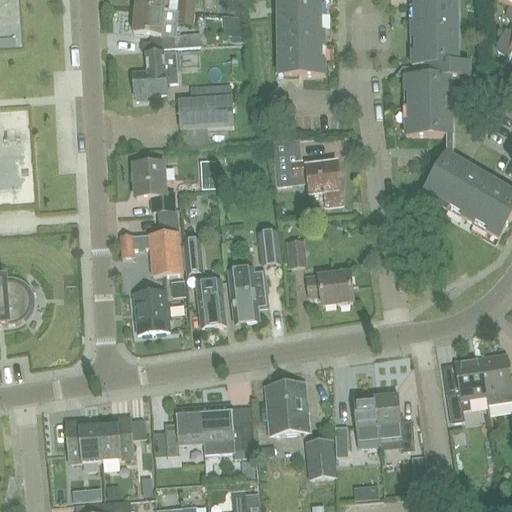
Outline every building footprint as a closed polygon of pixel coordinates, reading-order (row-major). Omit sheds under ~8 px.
[(136,0),(135,11),(168,14),(169,2),(165,2),(165,0),(136,0)] [(281,0),(283,79),(326,79),(324,0),(281,0)] [(452,0),(410,0),(412,70),(425,70),(425,82),(404,82),(405,141),(447,140),(446,83),(470,82),(470,68),(454,68),(452,0)] [(511,0),(496,0),(496,1),(511,10),(511,31),(510,35),(506,32),(498,46),(497,47),(497,48),(497,50),(497,51),(497,52),(498,53),(498,54),(499,55),(500,56),(507,60),(504,66),(505,66),(509,67),(511,67),(511,0)] [(178,2),(177,15),(203,17),(194,16),(195,3),(178,2)] [(0,10),(0,45),(29,45),(29,11),(0,10)] [(168,14),(135,11),(133,38),(162,40),(163,26),(167,27),(168,14)] [(203,17),(177,15),(176,28),(193,30),(194,25),(202,26),(203,17)] [(200,49),(200,38),(173,39),(174,51),(200,49)] [(134,77),(135,105),(150,104),(150,100),(167,98),(166,88),(178,87),(177,74),(165,74),(164,56),(146,58),(147,76),(134,77)] [(491,112),(505,90),(482,76),(469,99),(491,112)] [(191,102),(178,103),(180,135),(233,132),(230,87),(190,89),(191,102)] [(302,137),(302,155),(316,155),(316,137),(302,137)] [(342,209),(336,166),(321,168),(321,164),(302,166),(299,144),(271,146),(277,191),(298,188),(308,185),(310,198),(323,197),(323,199),(325,199),(327,211),(342,209)] [(498,242),(511,217),(511,201),(443,162),(422,198),(498,242)] [(152,215),(174,214),(173,196),(165,196),(164,168),(134,170),(136,202),(151,201),(152,215)] [(216,192),(216,184),(201,185),(202,193),(216,192)] [(257,237),(261,270),(282,267),(278,235),(257,237)] [(153,281),(183,278),(179,236),(133,241),(133,240),(121,240),(122,262),(135,261),(134,254),(151,252),(153,281)] [(204,276),(201,243),(183,244),(186,278),(204,276)] [(307,270),(304,244),(285,246),(289,272),(307,270)] [(231,296),(235,328),(259,325),(258,313),(269,312),(264,273),(255,274),(255,271),(229,274),(232,296),(231,296)] [(350,276),(307,281),(309,301),(321,300),(322,309),(353,305),(350,276)] [(199,299),(198,299),(201,332),(226,329),(223,296),(222,297),(221,285),(198,288),(199,299)] [(171,299),(184,298),(183,286),(170,287),(171,299)] [(0,328),(16,327),(20,325),(23,323),(25,321),(27,318),(29,315),(30,311),(30,308),(30,304),(29,301),(27,298),(25,295),(23,292),(20,290),(17,289),(13,288),(12,288),(0,288),(0,328)] [(166,295),(134,299),(138,338),(171,335),(166,295)] [(506,359),(480,362),(486,401),(488,409),(511,405),(511,393),(506,359)] [(486,401),(480,362),(456,366),(460,396),(446,398),(451,427),(464,425),(463,415),(471,414),(469,403),(486,401)] [(307,436),(302,388),(268,391),(273,439),(307,436)] [(375,400),(378,435),(379,449),(388,448),(386,434),(400,433),(402,455),(414,454),(412,424),(400,425),(397,398),(375,400)] [(378,435),(375,400),(353,402),(356,437),(378,435)] [(263,423),(262,406),(250,407),(251,423),(263,423)] [(202,411),(204,446),(205,458),(242,455),(243,462),(256,461),(253,425),(243,426),(242,412),(232,413),(232,409),(202,411)] [(204,446),(202,411),(176,413),(178,436),(166,437),(168,460),(180,459),(180,448),(204,446)] [(99,430),(101,465),(133,463),(130,421),(116,422),(117,429),(99,430)] [(101,465),(99,430),(81,432),(80,425),(67,426),(69,467),(101,465)] [(348,460),(347,430),(335,431),(336,460),(348,460)] [(336,482),(333,444),(306,446),(309,484),(336,482)] [(425,459),(412,459),(414,494),(430,493),(425,459)] [(242,465),(243,482),(256,481),(254,464),(242,465)] [(150,482),(140,483),(142,501),(152,500),(150,482)] [(379,488),(355,489),(356,503),(380,502),(379,488)] [(105,503),(117,502),(116,490),(105,491),(105,503)] [(86,494),(87,506),(101,505),(100,493),(86,494)] [(234,511),(246,511),(246,498),(233,499),(234,511)] [(70,511),(87,511),(86,503),(70,505),(70,511)]
